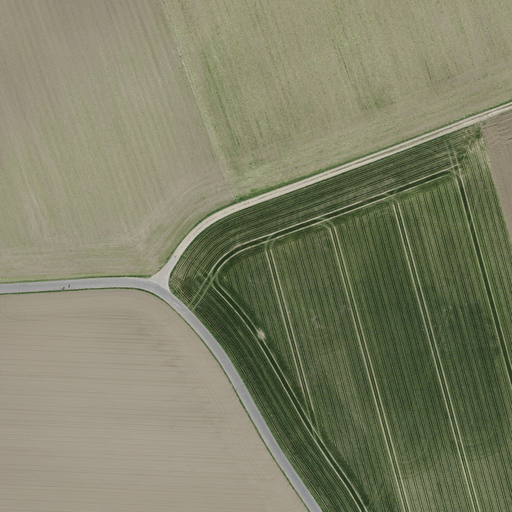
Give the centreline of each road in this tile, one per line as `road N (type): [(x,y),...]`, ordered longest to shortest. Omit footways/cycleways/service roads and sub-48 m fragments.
road 1 (residential): [(0,289),(139,284),(170,297),(221,356),(315,511)]
road 2 (track): [(154,289),(211,219),(511,106)]
